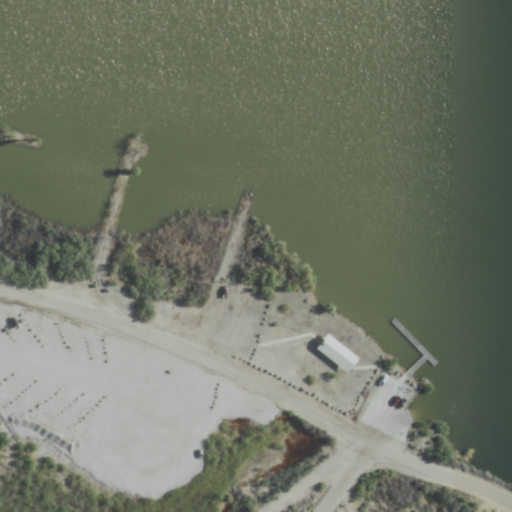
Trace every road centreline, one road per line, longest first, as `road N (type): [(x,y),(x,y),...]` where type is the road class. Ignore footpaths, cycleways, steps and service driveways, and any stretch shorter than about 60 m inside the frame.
road 1 (residential): [(363,443),(198,353),(0,289)]
road 2 (residential): [(363,443),(511,507)]
